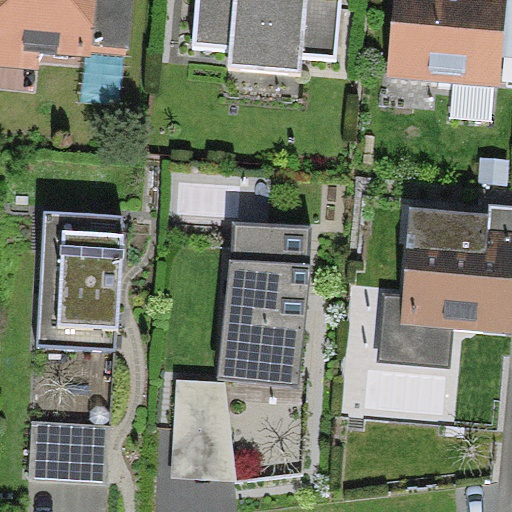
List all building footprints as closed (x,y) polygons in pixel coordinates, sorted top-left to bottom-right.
[(122,49),(125,0),(0,0),(0,50),(81,57),(82,46),(122,49)] [(331,66),(337,4),(303,1),(302,0),(192,0),(188,53),(225,56),(223,76),(296,82),(298,63),(331,66)] [(511,85),(511,4),(463,0),(395,0),(389,75),(428,78),(434,84),(451,86),(457,80),(490,83),(492,58),(505,59),(503,84),(511,85)] [(471,327),(502,330),(507,273),(511,273),(511,216),(486,214),(485,224),(405,217),(402,244),(409,245),(404,305),(381,303),(378,335),(401,337),(400,354),(444,358),(445,332),(464,334),(471,327)] [(118,224),(39,220),(32,353),(111,357),(112,337),(113,337),(119,245),(117,245),(118,224)] [(313,235),(236,231),(227,381),(304,386),(313,235)] [(53,428),(28,426),(25,480),(50,482),(53,428)]
